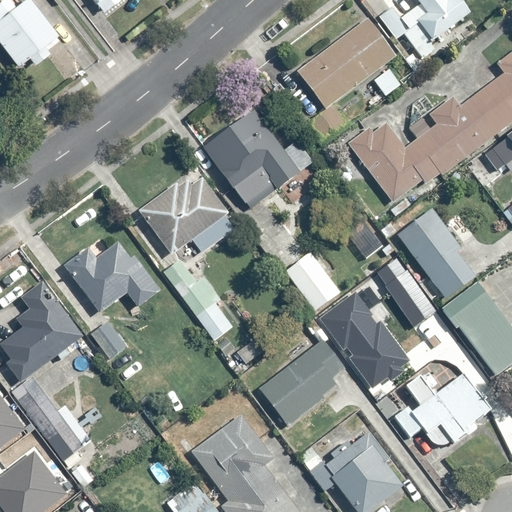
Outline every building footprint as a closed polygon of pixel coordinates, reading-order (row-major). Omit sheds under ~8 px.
[(47,53),(41,45),(54,35),(27,0),(20,0),(14,5),(10,0),(0,0),(0,47),(14,66),(25,57),(32,65),(47,53)] [(91,0),(100,12),(116,0),(91,0)] [(415,24),(403,33),(422,61),(435,52),(427,40),(465,13),(456,0),(412,0),(423,14),(413,21),(415,24)] [(303,125),(320,146),(348,125),(332,104),(393,57),(364,19),(295,72),(323,110),(303,125)] [(511,122),(511,50),(493,65),(498,72),(455,104),(450,96),(407,128),(415,139),(402,148),(381,120),(347,146),(391,204),(421,182),(425,187),(511,122)] [(397,88),(384,71),(371,81),(383,98),(397,88)] [(299,174),(250,107),(199,145),(248,212),(299,174)] [(511,127),(480,152),(494,173),(511,159),(511,127)] [(233,229),(224,217),(227,214),(208,188),(212,185),(197,165),(135,212),(169,257),(192,240),(201,253),(233,229)] [(511,201),(501,210),(511,224),(511,201)] [(459,251),(429,209),(410,223),(412,227),(398,238),(442,299),(472,277),(455,253),(459,251)] [(158,290),(110,229),(67,263),(73,270),(67,274),(98,313),(123,293),(135,308),(158,290)] [(339,293),(310,254),(285,272),(314,311),(339,293)] [(194,280),(178,259),(161,271),(212,341),(231,328),(213,303),(218,300),(200,276),(194,280)] [(79,335),(31,275),(14,289),(18,294),(3,306),(19,326),(0,341),(0,355),(5,362),(2,364),(18,384),(79,335)] [(433,313),(408,276),(385,291),(411,328),(433,313)] [(511,362),(511,331),(473,283),(440,309),(494,377),(511,362)] [(109,317),(88,335),(110,362),(131,344),(109,317)] [(317,340),(254,390),(285,430),(348,380),(317,340)] [(465,433),(462,429),(486,410),(459,375),(431,397),(415,376),(401,388),(413,403),(393,419),(412,444),(436,425),(451,444),(465,433)] [(56,411),(32,378),(10,394),(60,461),(86,442),(60,408),(56,411)] [(30,431),(11,404),(0,412),(0,442),(5,449),(30,431)] [(273,457),(241,413),(189,452),(225,501),(223,511),(296,511),(262,466),(273,457)] [(387,461),(363,430),(308,473),(321,490),(331,482),(353,511),(366,511),(401,485),(385,463),(387,461)] [(214,511),(192,481),(163,501),(170,511),(214,511)] [(45,492),(19,511),(47,511),(55,506),(45,492)]
